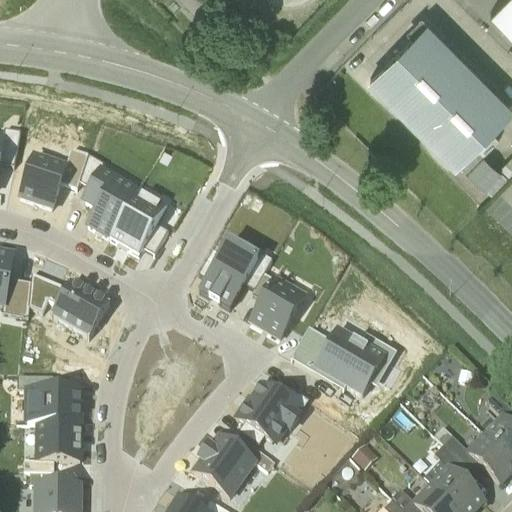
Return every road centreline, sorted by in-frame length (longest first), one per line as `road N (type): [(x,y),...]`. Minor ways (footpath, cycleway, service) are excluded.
road 1 (residential): [(511,336),(389,218),(258,121)]
road 2 (residential): [(139,511),(248,363),(158,301)]
road 3 (residential): [(158,301),(116,400),(108,511)]
road 4 (residential): [(258,121),(160,77),(61,52)]
road 5 (residential): [(258,121),(158,301)]
road 6 (residential): [(158,301),(45,239),(0,224)]
road 7 (unclassified): [(258,121),(372,0)]
